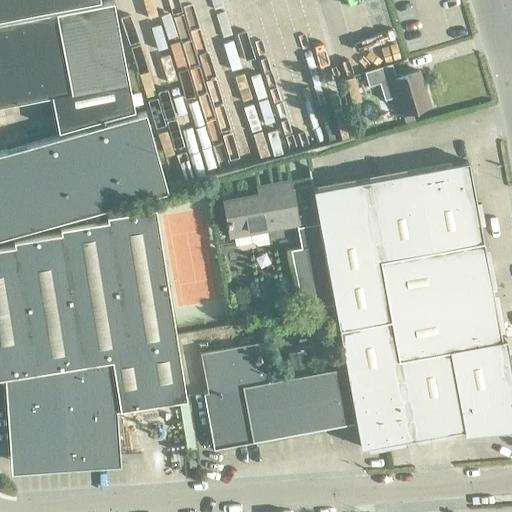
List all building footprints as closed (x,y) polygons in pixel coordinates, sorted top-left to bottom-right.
[(0,0),(0,15),(79,0),(0,0)] [(134,109),(129,80),(113,0),(0,22),(0,105),(52,95),(58,129),(134,109)] [(391,64),(363,72),(367,87),(378,83),(383,100),(395,97),(401,114),(428,106),(418,71),(395,78),(391,64)] [(141,115),(0,154),(0,239),(163,194),(141,115)] [(469,161),(415,171),(431,258),(484,248),(469,161)] [(378,267),(362,181),(314,190),(310,168),(309,169),(312,186),(291,189),(290,187),(272,191),(273,193),(225,202),(228,220),(226,221),(227,226),(229,226),(231,235),(250,231),(253,247),(272,244),(269,229),(298,223),(302,248),(291,250),(302,310),(335,304),(341,335),(389,326),(378,267)] [(415,171),(362,181),(378,267),(431,258),(415,171)] [(14,243),(0,245),(0,375),(5,375),(13,374),(22,432),(12,433),(15,450),(18,450),(19,454),(26,461),(111,455),(104,410),(116,408),(182,397),(186,397),(155,206),(152,206),(107,213),(108,218),(60,226),(61,230),(14,238),(14,243)] [(484,248),(431,258),(378,267),(389,326),(495,307),(484,248)] [(503,348),(495,307),(389,326),(396,368),(448,358),(503,348)] [(389,326),(341,335),(347,366),(356,422),(361,448),(409,439),(396,368),(389,326)] [(356,422),(347,366),(272,380),(264,340),(200,352),(208,392),(204,393),(214,448),(356,422)] [(511,397),(503,348),(448,358),(461,429),(465,428),(511,425),(511,397)] [(461,429),(448,358),(396,368),(409,439),(461,429)]
